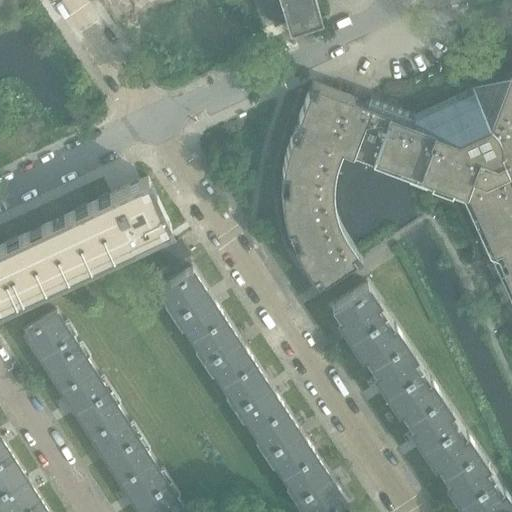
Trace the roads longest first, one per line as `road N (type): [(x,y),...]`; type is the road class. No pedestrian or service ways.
road 1 (residential): [(406,511),(153,122)]
road 2 (residential): [(153,122),(371,22)]
road 3 (residential): [(0,197),(153,122)]
road 4 (residential): [(0,369),(91,511)]
road 5 (residential): [(153,122),(71,0)]
